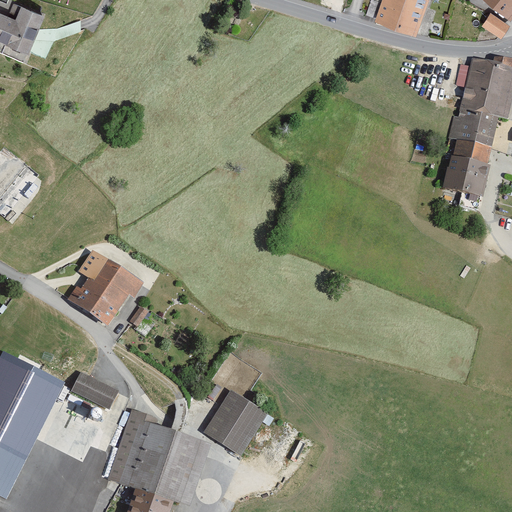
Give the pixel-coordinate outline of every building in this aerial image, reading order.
[(383,0),(382,4),(373,1),(368,16),(418,33),(429,0),(383,0)] [(511,0),(488,0),(511,18),(511,0)] [(19,21),(0,12),(0,39),(33,54),(49,18),(25,7),(19,21)] [(492,15),(485,25),(501,36),(508,26),(492,15)] [(497,63),(475,59),(473,69),(462,67),(458,88),(466,90),(461,112),(499,120),(511,122),(511,59),(499,57),(497,63)] [(499,120),(461,112),(460,120),(455,119),(450,140),(457,142),(493,149),(499,120)] [(493,149),(457,142),(446,192),(464,195),(461,208),(480,211),(493,149)] [(81,273),(91,280),(82,292),(78,289),(70,300),(111,327),(131,298),(134,300),(143,286),(95,253),(81,273)] [(147,333),(151,327),(142,322),(149,311),(141,306),(131,324),(147,333)] [(66,384),(2,351),(0,354),(0,498),(6,501),(66,384)] [(119,393),(81,374),(73,392),(110,410),(119,393)] [(269,416),(232,393),(207,433),(244,456),(269,416)] [(109,481),(137,491),(175,504),(190,510),(212,447),(157,428),(159,421),(133,412),(109,481)] [(172,511),(175,504),(137,491),(129,511),(172,511)]
